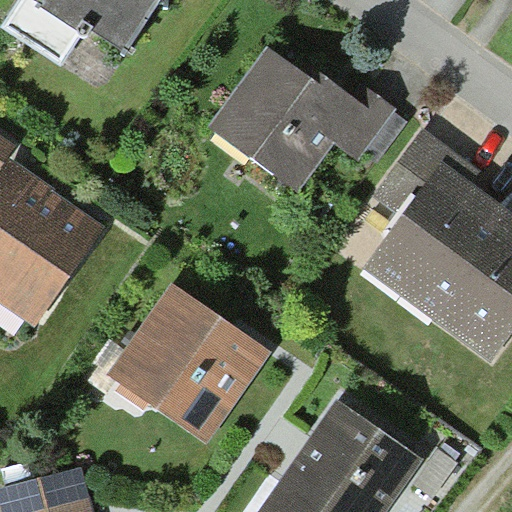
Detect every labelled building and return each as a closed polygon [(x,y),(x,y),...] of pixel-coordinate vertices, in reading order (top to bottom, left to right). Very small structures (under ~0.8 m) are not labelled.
[(18,0),(2,25),(62,66),(86,31),(126,58),(165,0),(18,0)] [(311,77),(271,47),(209,131),(298,196),(336,144),(357,159),(361,153),(376,164),(409,120),(396,111),(399,107),(367,84),(357,97),(317,68),(311,77)] [(494,364),(511,339),(511,209),(477,184),(487,171),(429,128),(375,200),(400,218),(364,267),(494,364)] [(9,157),(18,143),(0,131),(0,301),(37,327),(107,224),(9,157)] [(237,336),(173,290),(113,374),(208,442),(267,357),(237,336)] [(386,511),(420,462),(333,404),(261,511),(262,511),(386,511)] [(93,511),(83,470),(0,491),(0,499),(3,511),(93,511)]
